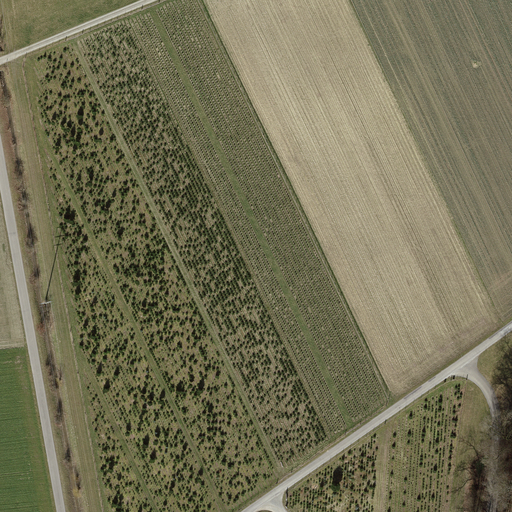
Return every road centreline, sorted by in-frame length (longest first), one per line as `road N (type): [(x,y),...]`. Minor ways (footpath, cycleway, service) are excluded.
road 1 (track): [(63,511),(0,158)]
road 2 (residential): [(511,325),(247,511)]
road 3 (track): [(465,360),(497,408),(495,511)]
road 4 (track): [(0,61),(148,0)]
